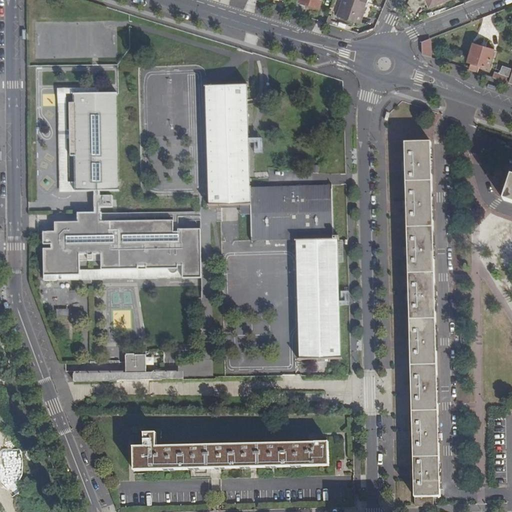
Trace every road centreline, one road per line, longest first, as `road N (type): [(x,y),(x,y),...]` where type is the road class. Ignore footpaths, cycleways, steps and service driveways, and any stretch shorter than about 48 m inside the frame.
road 1 (residential): [(372,511),(363,129),(373,79)]
road 2 (residential): [(12,0),(16,304)]
road 3 (residential): [(93,511),(16,304)]
road 4 (secondary): [(364,60),(170,0)]
